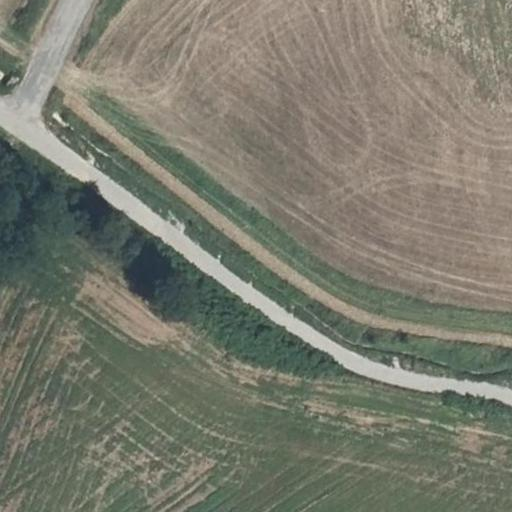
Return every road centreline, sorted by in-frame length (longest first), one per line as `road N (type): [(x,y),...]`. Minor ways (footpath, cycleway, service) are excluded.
road 1 (track): [(22,123),(336,360),(511,403)]
road 2 (unclassified): [(22,123),(76,0)]
